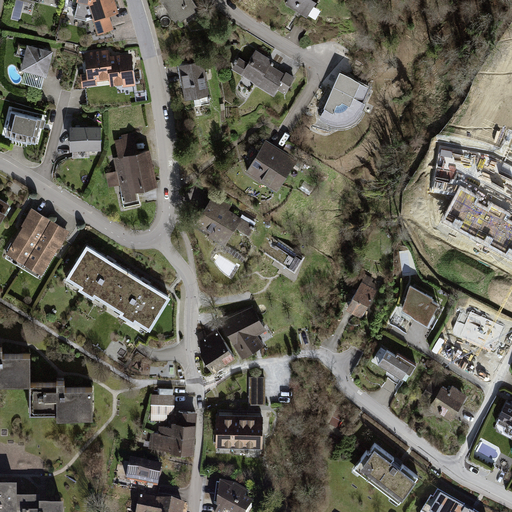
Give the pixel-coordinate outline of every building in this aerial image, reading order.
[(115,0),(91,0),(97,16),(93,17),(99,35),(115,29),(110,14),(119,10),(115,0)] [(194,0),(163,0),(177,21),(199,6),(194,0)] [(288,0),(287,3),(309,16),(318,0),(288,0)] [(67,25),(81,26),(82,19),(68,17),(67,25)] [(53,50),(27,44),(21,69),(47,75),(53,50)] [(112,68),(110,56),(110,49),(85,52),(87,73),(80,74),(82,87),(98,85),(97,81),(109,79),(108,69),(112,68)] [(240,57),(232,69),(274,94),(286,73),(271,64),(273,60),(256,50),(249,62),(240,57)] [(132,53),(110,56),(112,68),(108,69),(109,79),(110,86),(123,84),(123,86),(135,85),(132,53)] [(204,60),(179,64),(185,99),(210,95),(204,60)] [(345,93),(363,101),(369,87),(352,79),(345,93)] [(345,93),(334,89),(321,119),(331,124),(345,124),(356,121),(360,116),(364,110),(362,108),(365,102),(363,101),(345,93)] [(7,135),(36,143),(43,116),(15,108),(7,135)] [(90,149),(101,150),(101,126),(69,126),(69,150),(72,150),(73,157),(90,157),(90,149)] [(118,156),(113,157),(116,171),(106,174),(108,186),(120,184),(124,206),(140,203),(137,191),(157,186),(150,149),(139,151),(135,132),(122,135),(123,139),(115,140),(118,156)] [(298,160),(266,140),(246,172),(278,192),(298,160)] [(260,225),(213,195),(193,226),(225,247),(237,227),(252,237),(260,225)] [(22,264),(48,220),(30,208),(3,253),(22,264)] [(48,220),(22,264),(40,274),(68,231),(48,220)] [(237,227),(225,247),(240,256),(252,237),(237,227)] [(107,305),(127,269),(87,244),(65,279),(107,305)] [(127,269),(107,305),(150,331),(171,296),(127,269)] [(363,281),(347,308),(363,317),(379,291),(363,281)] [(410,288),(403,308),(428,321),(437,303),(410,288)] [(253,306),(222,319),(245,355),(264,344),(256,330),(266,324),(253,306)] [(488,344),(498,322),(462,306),(450,333),(462,338),(464,334),(488,344)] [(219,330),(209,334),(225,363),(236,356),(219,330)] [(215,371),(225,363),(209,334),(200,338),(201,354),(215,371)] [(417,363),(384,343),(374,360),(406,380),(417,363)] [(3,349),(0,349),(0,385),(30,385),(30,354),(3,355),(3,349)] [(251,376),(251,403),(266,403),(267,376),(251,376)] [(454,390),(436,379),(428,391),(436,396),(431,404),(452,418),(468,391),(458,385),(454,390)] [(65,383),(30,385),(30,415),(56,414),(56,419),(94,419),(93,388),(65,388),(65,383)] [(173,397),(152,397),(151,422),(166,422),(166,416),(173,416),(173,397)] [(511,405),(505,401),(495,419),(502,424),(501,426),(502,429),(507,432),(510,432),(511,429),(511,405)] [(264,412),(217,409),(216,447),(264,448),(264,412)] [(176,426),(195,428),(197,414),(177,412),(176,426)] [(150,451),(193,455),(195,428),(176,426),(172,426),(172,430),(159,429),(159,436),(151,435),(150,451)] [(420,473),(377,442),(357,469),(400,500),(420,473)] [(163,468),(131,461),(126,483),(158,489),(163,468)] [(247,501),(220,485),(218,504),(231,511),(253,511),(257,507),(247,501)] [(235,487),(220,485),(247,501),(251,496),(235,487)] [(63,511),(63,509),(41,510),(40,501),(17,501),(17,490),(0,490),(0,511),(63,511)] [(476,511),(440,492),(427,511),(476,511)] [(140,496),(136,511),(162,511),(165,501),(140,496)] [(183,511),(185,505),(165,501),(162,511),(183,511)]
